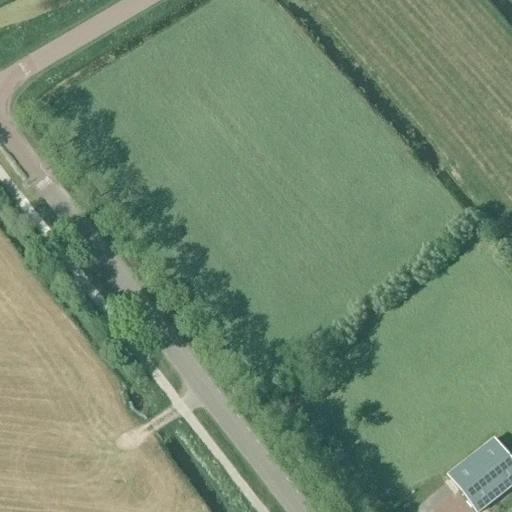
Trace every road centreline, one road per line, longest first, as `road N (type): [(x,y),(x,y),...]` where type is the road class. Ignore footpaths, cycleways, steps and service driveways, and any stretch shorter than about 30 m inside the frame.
road 1 (tertiary): [(302,511),(0,121)]
road 2 (residential): [(140,0),(0,83)]
